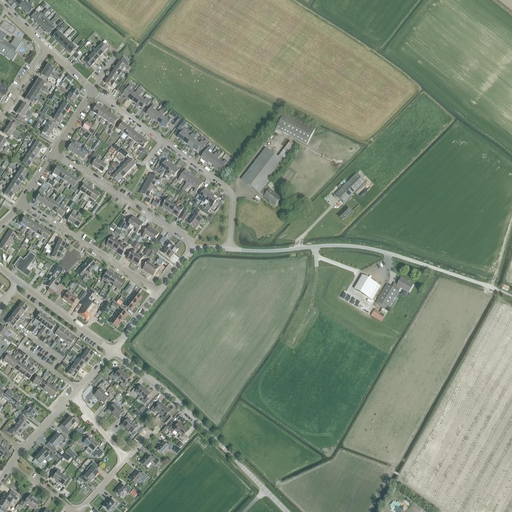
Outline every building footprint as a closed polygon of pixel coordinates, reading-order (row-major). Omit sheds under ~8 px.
[(31,4),(33,2),(31,0),(29,2),(30,3),(28,5),(23,11),(28,15),(33,9),(30,7),(32,5),(31,4)] [(28,5),(24,1),(19,6),(23,11),(28,5)] [(36,22),(41,17),(43,15),(43,16),(46,13),(44,11),(42,14),(41,13),(39,15),(36,13),(31,18),(36,22)] [(41,17),(36,22),(40,26),(45,21),(47,19),(44,17),(44,16),(43,16),(43,15),(41,17)] [(54,29),(51,27),(53,25),(52,24),(54,21),(53,20),(50,22),(51,23),(49,25),(44,30),(49,35),(54,29)] [(40,26),(44,30),(49,25),(51,23),(50,22),(49,21),(48,23),(45,21),(40,26)] [(0,54),(12,62),(16,54),(14,53),(21,42),(15,38),(10,45),(3,40),(6,35),(0,31),(0,54)] [(58,31),(52,38),(56,42),(63,35),(58,31)] [(63,35),(56,42),(61,46),(67,39),(63,35)] [(67,39),(61,46),(65,50),(71,44),(67,39)] [(93,46),(96,49),(97,48),(103,54),(107,49),(101,44),(98,47),(93,43),(92,45),(93,46)] [(71,44),(65,50),(70,54),(76,48),(71,44)] [(99,58),(103,54),(97,48),(96,49),(94,52),(91,49),(89,51),(92,54),(93,53),(99,58)] [(94,63),(99,58),(93,53),(92,54),(90,57),(86,54),(85,56),(88,58),(94,63)] [(122,72),(123,71),(125,68),(128,70),(130,68),(126,66),(128,63),(124,57),(120,63),(119,62),(116,68),(122,72)] [(90,68),(94,63),(88,58),(85,61),(82,59),(81,60),(84,63),(90,68)] [(55,78),(56,76),(53,75),(54,73),(52,72),(54,69),(48,65),(44,70),(53,75),(52,76),(55,78)] [(126,74),(123,71),(122,72),(116,68),(112,73),(119,77),(119,76),(122,73),(125,75),(126,74)] [(51,78),(52,76),(53,75),(44,70),(41,75),(47,79),(49,76),(51,78)] [(123,79),(119,76),(119,77),(112,73),(109,78),(115,82),(116,82),(118,78),(121,81),(123,79)] [(119,84),(116,82),(115,82),(109,78),(105,83),(112,88),(114,84),(118,86),(119,84)] [(44,89),(47,90),(48,89),(43,86),(45,83),(38,79),(35,84),(41,88),(43,90),(44,89)] [(0,101),(0,102),(3,97),(8,88),(0,82),(0,101)] [(38,93),(41,88),(35,84),(32,89),(38,93)] [(70,94),(76,98),(80,93),(73,88),(74,88),(70,85),(69,87),(66,90),(70,93),(70,94)] [(70,94),(70,93),(66,90),(66,91),(59,86),(58,88),(69,95),(66,99),(73,103),(76,98),(70,94)] [(132,87),(130,86),(123,95),(125,97),(125,98),(127,100),(132,92),(129,90),(132,87)] [(36,96),(38,93),(32,89),(29,94),(37,100),(36,101),(39,103),(40,101),(38,99),(39,98),(36,96)] [(143,91),(141,90),(139,93),(132,102),(135,104),(134,105),(136,107),(142,98),(139,96),(143,91)] [(127,100),(129,101),(130,100),(132,102),(139,93),(137,91),(135,94),(132,92),(127,100)] [(36,102),(36,101),(37,100),(29,94),(25,99),(32,104),(33,101),(36,102)] [(141,109),(145,105),(147,107),(151,102),(146,98),(145,100),(142,98),(136,107),(138,108),(139,107),(141,109)] [(60,108),(67,113),(70,108),(64,103),(60,100),(59,102),(63,104),(60,108)] [(19,108),(31,116),(33,114),(27,110),(29,107),(23,103),(19,108)] [(60,108),(54,104),(53,107),(55,108),(56,107),(59,110),(57,113),(57,114),(63,118),(67,113),(60,108)] [(150,110),(147,113),(146,114),(149,116),(148,117),(150,119),(156,112),(153,110),(155,107),(153,105),(150,110)] [(102,109),(97,106),(92,112),(97,115),(94,119),(96,120),(99,116),(98,116),(102,109)] [(29,118),(31,116),(19,108),(16,114),(19,115),(17,118),(16,118),(17,119),(19,120),(20,120),(22,121),(24,118),(22,117),(24,115),(29,118)] [(150,119),(152,121),(153,120),(156,122),(162,112),(165,109),(163,108),(158,114),(156,112),(150,119)] [(167,108),(166,108),(163,112),(162,112),(156,122),(158,123),(157,124),(159,126),(165,119),(162,117),(167,111),(167,108)] [(103,119),(107,113),(102,109),(98,116),(99,116),(102,119),(100,122),(102,123),(104,120),(103,119)] [(57,114),(57,113),(53,110),(52,112),(56,115),(53,119),(60,123),(63,118),(57,114)] [(307,145),(315,129),(284,112),(276,129),(307,145)] [(109,123),(108,123),(112,116),(107,113),(103,119),(104,120),(107,122),(105,125),(107,127),(109,123)] [(112,125),(110,129),(112,130),(114,126),(118,120),(112,116),(108,123),(109,123),(112,125)] [(172,125),(175,127),(182,119),(179,116),(177,119),(177,118),(174,122),(172,120),(172,119),(167,116),(165,119),(159,126),(162,128),(162,127),(165,129),(170,122),(172,124),(172,125)] [(45,127),(52,132),(55,126),(49,122),(45,119),(44,121),(48,123),(46,127),(45,127)] [(182,120),(176,128),(180,131),(181,130),(183,131),(178,138),(180,140),(179,141),(182,143),(187,135),(190,131),(188,130),(186,130),(184,129),(182,128),(186,123),(182,120)] [(7,128),(18,136),(20,133),(14,130),(16,127),(17,128),(20,125),(19,124),(17,123),(16,123),(14,122),(13,125),(10,123),(7,128)] [(85,123),(83,128),(89,131),(91,127),(85,123)] [(123,133),(128,127),(123,123),(118,129),(122,132),(119,136),(121,137),(124,134),(123,133)] [(45,127),(46,127),(42,124),(41,126),(44,129),(42,132),(42,133),(48,137),(52,132),(45,127)] [(128,137),(133,131),(128,127),(123,133),(124,134),(127,136),(124,140),(126,141),(129,138),(128,137)] [(17,138),(18,136),(7,128),(3,133),(10,137),(11,135),(17,138)] [(133,141),(138,135),(133,131),(128,137),(129,138),(132,140),(129,144),(131,145),(134,141),(133,141)] [(194,136),(192,134),(190,137),(187,135),(182,143),(184,144),(184,143),(187,145),(194,136)] [(138,145),(143,138),(138,135),(133,141),(134,141),(137,144),(134,147),(136,149),(139,145),(138,145)] [(187,145),(189,147),(189,148),(191,150),(196,142),(194,140),(196,137),(194,136),(187,145)] [(138,145),(139,145),(142,148),(139,151),(141,153),(144,149),(143,149),(148,142),(143,138),(138,145)] [(278,157),(284,161),(296,145),(286,138),(281,144),(286,147),(278,157)] [(32,147),(39,152),(42,146),(36,142),(32,139),(31,141),(35,143),(33,147),(32,147)] [(77,148),(76,147),(79,143),(75,141),(74,140),(71,144),(72,144),(68,150),(73,154),(77,148)] [(194,150),(196,152),(198,149),(201,151),(206,144),(204,142),(203,143),(201,141),(199,144),(196,142),(191,150),(193,151),(194,150)] [(82,151),(82,150),(78,148),(81,144),(79,143),(76,147),(77,148),(73,154),(78,157),(82,151)] [(32,147),(33,147),(29,144),(28,146),(31,149),(29,152),(29,153),(35,157),(37,158),(38,157),(39,156),(39,155),(37,154),(39,152),(32,147)] [(88,145),(86,144),(82,150),(82,151),(78,157),(84,161),(88,154),(85,152),(87,149),(86,148),(88,145)] [(208,148),(201,157),(204,159),(203,160),(205,162),(211,154),(208,152),(211,148),(210,146),(208,148)] [(284,162),(278,157),(266,148),(241,180),(259,194),(259,193),(264,196),(264,197),(275,206),(281,198),(269,189),(269,190),(265,186),(284,162)] [(29,153),(29,152),(26,149),(24,151),(28,154),(26,157),(25,158),(32,162),(33,163),(34,162),(35,161),(36,160),(34,159),(35,157),(29,153)] [(122,149),(119,153),(126,158),(128,154),(122,149)] [(215,154),(213,156),(211,154),(205,162),(207,163),(208,162),(211,164),(217,155),(215,154)] [(25,158),(26,157),(22,155),(21,157),(25,159),(22,163),(29,167),(32,162),(25,158)] [(102,163),(101,163),(98,160),(100,157),(98,155),(96,159),(96,160),(92,166),(97,170),(102,163)] [(211,164),(213,166),(212,167),(215,169),(220,161),(217,159),(219,157),(217,155),(211,164)] [(102,163),(97,170),(103,173),(107,166),(103,164),(105,160),(103,159),(101,163),(102,163)] [(125,164),(131,169),(136,165),(130,159),(126,163),(123,160),(122,161),(125,164)] [(165,171),(171,163),(166,160),(164,163),(160,160),(156,168),(154,171),(161,176),(165,171)] [(215,169),(217,170),(217,169),(220,171),(227,162),(225,161),(223,163),(220,161),(215,169)] [(167,177),(175,166),(171,163),(165,171),(168,173),(166,175),(167,177)] [(127,174),(131,169),(125,164),(122,167),(119,164),(117,166),(121,169),(121,168),(127,174)] [(17,174),(24,178),(28,173),(21,169),(22,168),(18,165),(16,167),(20,169),(18,173),(17,174)] [(175,166),(167,177),(169,178),(171,175),(174,177),(180,170),(175,166)] [(58,177),(62,171),(57,167),(52,174),(57,177),(53,182),(50,180),(47,183),(52,187),(55,183),(58,178),(58,177)] [(121,168),(121,169),(118,172),(115,169),(113,170),(115,172),(116,173),(117,173),(122,179),(127,174),(121,168)] [(184,181),(190,173),(185,170),(183,174),(182,173),(181,175),(182,175),(180,178),(178,181),(180,182),(182,179),(184,181)] [(17,174),(18,173),(14,171),(13,172),(17,175),(15,178),(14,179),(21,183),(24,178),(17,174)] [(63,181),(67,174),(62,171),(58,177),(58,178),(62,180),(59,184),(61,185),(63,183),(64,181),(63,181)] [(118,183),(122,179),(117,173),(116,173),(113,176),(110,173),(109,175),(112,178),(118,183)] [(187,187),(194,177),(190,173),(184,181),(187,183),(185,186),(187,187)] [(68,184),(72,178),(67,174),(63,181),(64,181),(63,183),(65,184),(66,184),(65,187),(67,188),(69,185),(69,184),(68,184)] [(147,179),(156,184),(157,181),(160,183),(161,181),(156,178),(156,177),(154,176),(154,177),(150,174),(147,179)] [(343,203),(364,182),(355,174),(334,195),(343,203)] [(14,179),(15,178),(11,176),(10,178),(13,180),(11,183),(11,184),(17,189),(19,190),(20,188),(21,187),(19,186),(21,183),(14,179)] [(193,187),(199,180),(194,177),(187,187),(188,188),(190,185),(193,187)] [(69,184),(69,185),(71,186),(69,189),(74,192),(79,185),(76,184),(78,181),(72,178),(68,184),(69,184)] [(154,187),(156,184),(147,179),(145,184),(156,190),(157,188),(154,187)] [(199,180),(193,187),(196,189),(193,192),(195,193),(197,191),(199,188),(200,189),(201,187),(200,187),(203,183),(199,180)] [(11,184),(11,183),(7,181),(6,183),(10,185),(8,188),(7,189),(14,194),(15,194),(16,193),(17,192),(18,192),(16,191),(17,189),(11,184)] [(155,192),(156,190),(145,184),(142,189),(150,193),(152,190),(155,192)] [(79,192),(83,194),(79,200),(81,201),(85,195),(89,188),(84,185),(79,192)] [(7,189),(8,188),(4,186),(3,188),(7,190),(4,195),(11,199),(14,194),(7,189)] [(44,197),(46,194),(44,193),(45,190),(41,187),(35,196),(37,197),(35,200),(41,204),(45,197),(44,197)] [(88,198),(86,202),(88,203),(89,201),(90,199),(90,198),(94,192),(89,188),(85,195),(88,198)] [(149,196),(150,193),(142,189),(139,194),(143,196),(145,197),(148,198),(151,200),(152,198),(149,196)] [(202,202),(210,192),(205,189),(200,196),(202,198),(200,201),(202,202)] [(91,205),(93,206),(96,202),(95,202),(100,195),(94,192),(90,198),(90,199),(89,201),(92,203),(91,205)] [(208,203),(214,195),(210,192),(202,202),(204,204),(206,201),(208,203)] [(46,194),(44,197),(45,197),(41,204),(46,207),(50,201),(49,200),(46,198),(48,194),(46,193),(46,194)] [(208,203),(203,209),(208,213),(211,209),(213,206),(215,204),(216,205),(219,202),(217,200),(218,198),(214,195),(208,203)] [(52,197),(49,200),(50,201),(46,207),(51,211),(55,204),(54,204),(51,202),(54,198),(52,197)] [(60,207),(58,206),(62,199),(59,197),(54,204),(55,204),(51,211),(56,214),(60,207)] [(167,211),(172,203),(168,201),(170,199),(168,197),(165,202),(161,208),(167,211)] [(65,205),(62,203),(60,207),(56,214),(61,217),(66,211),(63,209),(65,205)] [(177,207),(179,204),(177,203),(175,206),(172,203),(167,211),(172,214),(177,207)] [(94,215),(100,206),(97,205),(91,213),(94,215)] [(177,207),(172,214),(177,218),(184,208),(182,206),(180,209),(177,207)] [(192,219),(199,224),(203,219),(197,214),(200,210),(195,207),(192,211),(193,212),(192,214),(195,216),(192,219)] [(343,219),(351,212),(346,207),(339,214),(339,215),(338,216),(342,220),(343,219)] [(77,218),(76,217),(73,215),(75,211),(73,210),(71,214),(71,215),(67,221),(72,225),(77,218)] [(183,221),(187,215),(183,213),(179,219),(183,221)] [(77,218),(72,225),(78,228),(82,221),(78,219),(81,215),(79,214),(76,217),(77,218)] [(133,227),(138,220),(133,216),(128,223),(127,223),(126,223),(122,220),(118,228),(122,231),(123,229),(126,231),(130,225),(133,227)] [(25,227),(30,221),(24,217),(22,220),(20,219),(16,224),(19,226),(20,224),(24,226),(22,230),(24,231),(26,228),(25,227)] [(195,229),(199,224),(192,219),(190,222),(187,220),(186,222),(195,229)] [(138,220),(133,227),(136,229),(135,232),(137,233),(143,223),(138,220)] [(25,227),(26,228),(29,230),(27,233),(25,236),(27,237),(29,235),(31,231),(31,230),(35,224),(30,221),(25,227)] [(40,227),(35,224),(31,230),(31,231),(35,233),(32,237),(34,238),(36,234),(40,227)] [(40,236),(37,240),(39,241),(42,238),(41,237),(45,231),(40,227),(36,234),(40,236)] [(149,238),(154,230),(148,227),(142,237),(144,238),(146,235),(149,238)] [(154,230),(149,238),(152,240),(150,242),(152,244),(159,234),(154,230)] [(5,236),(13,241),(17,236),(9,231),(5,236)] [(45,240),(43,244),(45,245),(47,241),(47,240),(51,234),(45,231),(41,237),(42,238),(45,240)] [(9,247),(13,241),(5,236),(2,242),(9,247)] [(111,249),(116,242),(113,240),(114,237),(112,236),(106,246),(111,249)] [(161,236),(157,241),(161,245),(165,240),(161,236)] [(63,249),(66,243),(59,240),(57,244),(53,243),(52,245),(56,247),(56,246),(63,249)] [(121,245),(121,246),(123,243),(121,241),(119,244),(116,242),(111,249),(116,253),(121,245)] [(0,248),(6,253),(9,247),(2,242),(0,244),(0,248)] [(136,250),(140,245),(135,242),(132,247),(136,250)] [(167,249),(174,254),(178,249),(168,242),(166,244),(169,246),(167,249)] [(121,245),(116,253),(122,256),(128,246),(126,245),(124,248),(121,246),(121,245)] [(56,246),(56,247),(54,250),(50,248),(49,251),(53,252),(54,252),(61,255),(63,249),(56,246)] [(170,259),(174,254),(167,249),(164,252),(162,250),(160,252),(170,259)] [(132,263),(137,256),(133,254),(135,251),(133,250),(127,260),(132,263)] [(52,256),(47,254),(46,256),(51,258),(58,261),(61,255),(54,252),(53,252),(52,256)] [(30,253),(26,258),(25,258),(23,261),(20,258),(14,266),(19,269),(18,270),(27,277),(30,273),(26,269),(35,257),(30,253)] [(171,260),(176,263),(180,257),(175,254),(171,260)] [(137,256),(132,263),(137,267),(144,256),(142,255),(140,258),(137,256)] [(89,259),(85,264),(94,273),(98,268),(96,266),(89,259)] [(148,273),(152,266),(149,264),(151,261),(149,260),(142,270),(148,273)] [(93,274),(94,273),(85,264),(80,268),(87,275),(91,271),(93,274)] [(152,266),(148,273),(153,277),(160,267),(157,265),(156,268),(152,266)] [(84,279),(87,275),(80,268),(76,273),(83,280),(82,280),(85,283),(86,281),(84,279)] [(102,279),(106,282),(105,285),(106,285),(113,274),(107,271),(102,279)] [(118,278),(113,274),(106,285),(107,286),(109,284),(113,286),(118,278)] [(366,296),(374,283),(362,276),(354,289),(366,296)] [(52,284),(53,284),(54,282),(49,278),(44,285),(49,289),(52,284)] [(115,291),(117,293),(119,290),(118,290),(124,281),(118,278),(113,286),(117,289),(115,291)] [(413,285),(401,278),(397,284),(394,283),(391,287),(386,284),(376,302),(388,309),(398,291),(400,288),(409,293),(413,285)] [(57,287),(53,284),(52,284),(49,289),(47,291),(52,295),(54,292),(57,288),(57,287)] [(124,291),(128,293),(133,287),(129,284),(124,291)] [(54,292),(58,296),(64,289),(59,285),(57,287),(57,288),(54,292)] [(90,290),(80,304),(83,306),(88,299),(93,292),(90,290)] [(68,292),(62,299),(67,302),(72,295),(68,292)] [(131,297),(138,302),(142,298),(135,292),(131,297)] [(72,295),(67,302),(72,306),(77,299),(72,295)] [(134,307),(138,302),(131,297),(128,301),(134,307)] [(90,316),(97,306),(99,303),(95,300),(93,303),(88,299),(83,306),(81,309),(82,310),(79,314),(86,320),(90,315),(90,316)] [(109,303),(106,301),(99,311),(102,313),(109,303)] [(131,311),(134,307),(128,301),(124,306),(131,311)] [(30,312),(32,310),(28,307),(27,308),(21,303),(17,308),(24,313),(24,312),(27,309),(30,312)] [(28,315),(24,312),(24,313),(17,308),(14,313),(20,318),(20,317),(23,314),(26,317),(28,315)] [(116,314),(123,319),(127,314),(120,309),(116,314)] [(20,317),(20,318),(14,313),(10,318),(16,323),(17,323),(19,319),(23,322),(24,320),(20,317)] [(36,326),(38,328),(41,324),(40,324),(45,317),(40,314),(35,320),(39,323),(36,326)] [(120,324),(123,319),(116,314),(113,318),(120,324)] [(41,324),(44,327),(38,334),(40,336),(46,328),(45,328),(50,321),(45,317),(40,324),(41,324)] [(20,325),(17,323),(16,323),(10,318),(6,323),(12,328),(15,324),(19,327),(20,325)] [(116,328),(120,324),(113,318),(109,323),(116,328)] [(46,328),(49,330),(46,334),(48,335),(51,332),(51,331),(55,325),(50,321),(45,328),(46,328)] [(8,331),(1,326),(0,327),(0,333),(4,336),(7,332),(12,336),(13,335),(11,333),(12,333),(8,330),(8,331)] [(54,335),(58,337),(55,341),(57,342),(60,339),(60,338),(64,332),(59,328),(54,335)] [(69,336),(64,332),(60,338),(60,339),(63,341),(61,345),(62,346),(64,344),(65,343),(65,342),(69,336)] [(0,341),(1,341),(3,342),(5,339),(8,342),(10,340),(8,338),(4,336),(0,333),(0,341)] [(67,346),(66,348),(67,350),(70,346),(75,340),(69,336),(65,342),(65,343),(64,344),(67,346)] [(94,354),(87,350),(88,349),(84,347),(82,348),(86,351),(84,354),(83,355),(90,360),(94,354)] [(14,354),(12,358),(8,355),(8,354),(5,352),(1,358),(4,361),(3,361),(8,365),(13,359),(16,355),(14,354)] [(84,354),(80,352),(79,354),(82,356),(80,360),(84,363),(84,364),(86,365),(90,360),(83,355),(84,354)] [(75,356),(73,357),(77,360),(75,363),(74,364),(81,369),(84,364),(84,363),(80,360),(78,359),(78,358),(75,356)] [(8,365),(13,369),(18,362),(19,363),(21,359),(19,358),(17,361),(13,359),(8,365)] [(75,363),(71,361),(70,363),(73,365),(71,368),(70,369),(77,374),(81,369),(74,364),(75,363)] [(13,369),(18,373),(23,366),(24,367),(26,363),(24,362),(22,365),(19,363),(18,362),(13,369)] [(73,379),(77,374),(70,369),(71,368),(63,363),(61,365),(65,369),(66,368),(69,370),(67,374),(73,379)] [(24,367),(23,366),(18,373),(23,376),(28,370),(29,370),(31,367),(29,365),(27,369),(24,367)] [(29,370),(28,370),(23,376),(29,380),(33,374),(34,374),(36,370),(35,369),(32,373),(29,370)] [(119,380),(124,374),(119,370),(116,373),(114,371),(109,376),(113,380),(115,377),(119,380)] [(48,373),(46,371),(43,375),(44,376),(41,379),(37,377),(33,383),(38,387),(42,380),(43,381),(48,373)] [(124,374),(119,380),(122,382),(119,385),(123,389),(127,383),(125,382),(129,378),(124,374)] [(42,380),(38,387),(43,391),(47,384),(48,384),(52,378),(51,377),(46,383),(43,381),(42,380)] [(48,384),(47,384),(43,391),(48,394),(53,388),(56,385),(54,383),(51,387),(48,384)] [(99,399),(105,393),(102,390),(103,388),(100,385),(95,390),(97,392),(94,395),(99,399)] [(140,396),(145,390),(141,386),(138,389),(135,387),(131,392),(135,396),(137,394),(140,396)] [(53,398),(58,392),(61,388),(59,387),(56,391),(53,388),(48,394),(53,398)] [(6,389),(4,392),(4,391),(0,396),(0,397),(2,399),(3,398),(6,401),(5,403),(7,404),(8,403),(14,394),(8,390),(8,391),(6,389)] [(145,390),(140,396),(143,399),(141,401),(144,405),(149,400),(146,398),(149,394),(145,390)] [(105,393),(99,399),(104,403),(107,400),(109,402),(113,397),(109,394),(108,396),(105,393)] [(8,403),(14,407),(13,407),(16,409),(20,404),(18,402),(20,399),(14,394),(8,403)] [(113,414),(118,408),(115,405),(117,403),(114,400),(109,405),(111,407),(108,410),(113,414)] [(159,414),(165,408),(160,404),(157,407),(155,405),(150,410),(154,414),(156,412),(159,414)] [(37,412),(29,406),(28,405),(25,408),(27,409),(25,412),(24,411),(22,414),(28,418),(29,415),(33,418),(37,412)] [(118,408),(113,414),(117,418),(120,415),(123,417),(127,412),(123,409),(121,411),(118,408)] [(145,418),(151,412),(146,408),(141,415),(145,418)] [(165,408),(159,414),(162,417),(160,419),(164,423),(163,423),(166,426),(172,419),(169,417),(168,417),(166,415),(169,412),(165,408)] [(127,429),(132,423),(129,420),(131,418),(127,415),(123,420),(125,422),(122,425),(127,429)] [(16,425),(24,431),(28,425),(24,423),(26,420),(20,416),(18,419),(20,419),(16,425)] [(65,421),(72,427),(76,422),(77,424),(80,421),(75,417),(73,419),(70,417),(65,421)] [(149,423),(144,419),(140,424),(144,428),(149,423)] [(69,429),(72,427),(65,421),(61,426),(64,429),(62,431),(67,435),(69,433),(70,434),(72,432),(69,429)] [(132,423),(127,429),(131,434),(134,430),(137,432),(141,427),(137,424),(135,426),(132,423)] [(172,425),(168,429),(172,433),(174,431),(177,433),(183,427),(178,423),(175,426),(173,424),(172,425)] [(19,437),(24,431),(16,425),(11,430),(10,430),(8,432),(14,437),(16,434),(19,437)] [(183,427),(177,433),(180,436),(178,438),(182,441),(187,436),(185,434),(187,431),(183,427)] [(53,439),(59,444),(61,442),(63,444),(64,444),(66,442),(65,441),(67,439),(62,434),(60,437),(57,434),(53,439)] [(83,438),(79,443),(82,446),(84,448),(85,446),(88,448),(93,442),(91,440),(88,438),(86,441),(83,438)] [(55,449),(59,444),(53,439),(48,443),(51,446),(49,448),(54,453),(56,450),(55,449)] [(88,448),(86,450),(89,452),(91,454),(93,456),(95,458),(97,456),(99,458),(104,452),(99,448),(98,450),(96,448),(98,446),(95,444),(93,442),(88,448)] [(166,445),(163,442),(156,449),(161,454),(167,448),(170,451),(173,447),(169,443),(166,445)] [(2,444),(0,445),(0,458),(2,455),(5,457),(9,451),(6,449),(6,450),(3,448),(4,446),(2,444)] [(38,454),(45,460),(48,456),(51,459),(55,456),(46,448),(44,451),(43,450),(38,454)] [(62,457),(68,461),(71,457),(65,453),(62,457)] [(42,462),(45,460),(38,454),(34,459),(35,460),(33,462),(40,468),(44,464),(42,462)] [(151,458),(147,455),(140,462),(146,467),(151,461),(156,465),(159,461),(153,456),(151,458)] [(93,462),(86,470),(88,472),(94,478),(98,473),(96,471),(99,467),(93,462)] [(56,468),(52,473),(54,475),(52,478),(57,482),(62,475),(59,473),(61,472),(58,470),(56,468)] [(84,474),(80,478),(85,482),(87,480),(90,483),(94,478),(88,472),(85,475),(84,474)] [(140,475),(136,472),(129,479),(135,484),(139,479),(143,483),(148,478),(142,473),(140,475)] [(62,475),(57,482),(62,486),(63,485),(65,487),(67,484),(71,479),(68,477),(67,479),(62,475)] [(124,488),(121,484),(113,492),(119,497),(125,491),(127,494),(131,490),(126,485),(124,488)] [(1,499),(10,505),(13,499),(16,501),(18,499),(15,497),(17,494),(11,491),(8,495),(5,493),(1,499)] [(29,507),(35,498),(30,495),(25,501),(23,499),(19,505),(22,506),(24,503),(29,507)] [(35,498),(29,507),(35,510),(33,511),(37,511),(39,510),(36,508),(41,502),(35,498)] [(118,503),(112,498),(110,500),(108,499),(102,506),(107,511),(113,504),(115,506),(118,503)] [(6,510),(10,505),(1,499),(0,500),(0,506),(1,507),(0,508),(0,510),(2,511),(6,511),(7,511),(6,510)]
